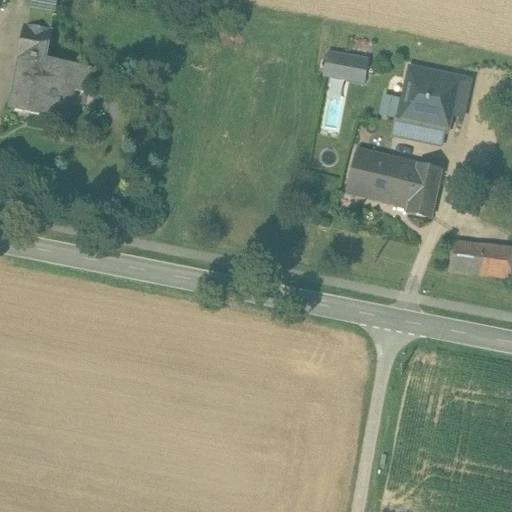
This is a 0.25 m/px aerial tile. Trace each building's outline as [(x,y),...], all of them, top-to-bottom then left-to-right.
[(59,0),(35,0),(34,6),(58,12),(61,0),(59,0)] [(52,32),(28,27),(23,58),(26,59),(16,111),(55,118),(61,89),(86,93),(90,69),(46,61),(52,32)] [(369,61),(328,54),(324,76),(365,83),(369,61)] [(471,83),(409,69),(394,135),(408,138),(410,126),(444,133),(449,117),(463,120),(471,83)] [(442,172),(358,151),(347,194),(409,209),(408,214),(432,220),(442,172)] [(511,269),(511,248),(452,242),(450,273),(511,280),(511,269)]
